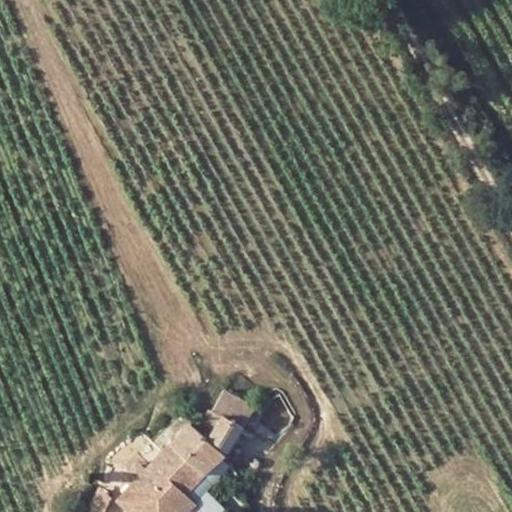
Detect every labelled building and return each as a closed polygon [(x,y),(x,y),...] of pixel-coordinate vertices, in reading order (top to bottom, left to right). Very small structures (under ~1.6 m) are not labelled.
[(224,419),(237,398),(226,391),(214,412),(224,419)] [(237,398),(224,419),(211,441),(230,452),(256,411),(237,398)] [(211,441),(210,440),(205,434),(194,427),(179,440),(191,455),(188,458),(201,471),(206,476),(226,457),(211,441)] [(188,458),(191,455),(179,440),(117,498),(131,511),(183,511),(187,509),(181,503),(189,495),(183,489),(201,471),(188,458)] [(189,495),(206,476),(201,471),(183,489),(189,495)] [(187,509),(195,501),(189,495),(181,503),(187,509)]
